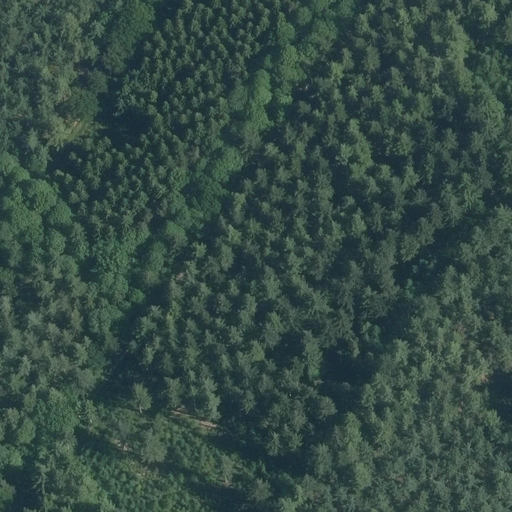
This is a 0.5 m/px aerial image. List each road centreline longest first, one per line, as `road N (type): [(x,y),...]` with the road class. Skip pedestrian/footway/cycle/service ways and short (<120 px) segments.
road 1 (track): [(288,511),(511,205)]
road 2 (track): [(377,0),(190,261)]
road 3 (track): [(190,261),(212,317),(242,466),(268,511)]
road 4 (track): [(153,313),(11,511)]
road 5 (track): [(33,194),(171,0)]
road 6 (track): [(0,161),(153,313)]
